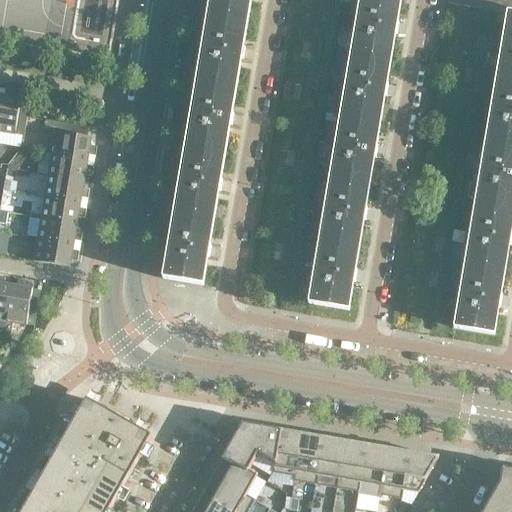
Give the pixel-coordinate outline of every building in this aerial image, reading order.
[(243,49),(251,0),(210,0),(202,47),(244,54),(245,49),(243,49)] [(359,0),(351,55),(373,59),(373,57),(391,60),(395,34),(402,35),(404,25),(397,24),(400,0),(359,0)] [(511,0),(448,0),(448,4),(507,14),(507,13),(511,13),(511,0)] [(511,13),(507,13),(507,14),(496,80),(511,82),(511,13)] [(232,115),(240,66),(241,60),(243,60),(244,54),(202,47),(191,113),(233,121),(233,115),(232,115)] [(391,97),(393,87),(386,86),(391,60),(373,57),(373,59),(351,55),(340,117),(362,121),(363,119),(380,122),(385,96),(391,97)] [(511,82),(496,80),(485,142),(508,146),(508,144),(511,144),(511,82)] [(0,132),(15,135),(21,99),(13,98),(15,91),(5,90),(4,97),(0,95),(0,132)] [(221,181),(229,133),(230,126),(232,126),(233,121),(191,113),(180,180),(221,187),(222,181),(221,181)] [(381,159),(383,149),(376,148),(380,122),(363,119),(362,121),(340,117),(335,146),(334,146),(332,154),(334,154),(329,179),(352,183),(352,181),(370,184),(374,158),(381,159)] [(96,147),(90,146),(91,139),(56,133),(52,155),(87,161),(88,156),(95,157),(96,147)] [(511,144),(508,144),(508,146),(485,142),(482,163),(481,163),(479,171),(478,179),(479,179),(475,204),(497,208),(498,206),(511,208),(511,144)] [(92,177),(93,167),(87,166),(87,161),(52,155),(48,176),(84,182),(85,175),(92,177)] [(89,190),(83,188),(84,182),(48,176),(45,197),(80,203),(81,198),(88,199),(89,190)] [(371,221),(372,211),(365,210),(370,184),(352,181),(352,183),(329,179),(325,208),(323,208),(322,216),(323,216),(319,241),(341,245),(342,243),(359,246),(364,220),(371,221)] [(210,247),(218,199),(219,192),(220,192),(221,187),(180,180),(168,246),(210,253),(211,247),(210,247)] [(84,219),(86,209),(79,208),(80,203),(45,197),(41,219),(77,225),(78,218),(84,219)] [(511,244),(511,234),(511,235),(511,226),(511,208),(498,206),(497,208),(475,204),(471,225),(470,225),(469,233),(467,241),(468,241),(464,266),(487,270),(487,268),(505,271),(509,244),(511,244)] [(81,242),(82,232),(76,231),(77,225),(41,219),(38,240),(73,246),(74,241),(81,242)] [(77,262),(79,252),(72,251),(73,246),(38,240),(34,262),(69,268),(71,261),(77,262)] [(360,283),(362,273),(355,272),(359,246),(342,243),(341,245),(319,241),(315,262),(314,262),(311,278),(313,278),(308,304),(348,311),(353,282),(360,283)] [(203,286),(206,265),(208,258),(209,259),(210,253),(168,246),(163,279),(203,286)] [(505,308),(507,298),(500,297),(505,271),(487,268),(487,270),(464,266),(461,287),(459,286),(457,303),(458,303),(454,329),(494,336),(499,306),(505,308)] [(0,320),(4,321),(10,286),(3,285),(5,278),(0,277),(0,320)] [(26,325),(32,290),(26,289),(27,282),(18,280),(17,287),(10,286),(4,321),(26,325)] [(109,511),(122,490),(123,488),(152,437),(128,424),(128,425),(110,414),(87,400),(57,452),(56,453),(56,454),(23,511),(109,511)] [(275,465),(281,431),(242,425),(223,459),(248,473),(248,472),(258,455),(274,464),(275,465)] [(295,477),(302,435),(281,431),(275,465),(274,464),(273,473),(294,477),(295,477)] [(315,486),(323,439),(302,435),(295,477),(294,477),(293,482),(315,486)] [(336,489),(344,442),(323,439),(315,486),(336,489)] [(359,483),(366,446),(344,442),(336,489),(359,493),(360,483),(359,483)] [(381,487),(387,449),(366,446),(359,483),(360,483),(380,487),(381,487)] [(402,491),(408,453),(387,449),(381,487),(380,487),(378,496),(401,500),(403,491),(402,491)] [(418,493),(438,458),(408,453),(402,491),(403,491),(418,493)] [(257,477),(248,472),(248,473),(223,459),(212,477),(246,496),(246,495),(257,477)] [(511,511),(511,470),(508,470),(483,511),(511,511)] [(246,496),(212,477),(202,496),(229,511),(247,511),(254,500),(246,495),(246,496)] [(229,511),(202,496),(192,511),(229,511)] [(291,499),(289,511),(295,511),(296,511),(299,500),(291,499)]
